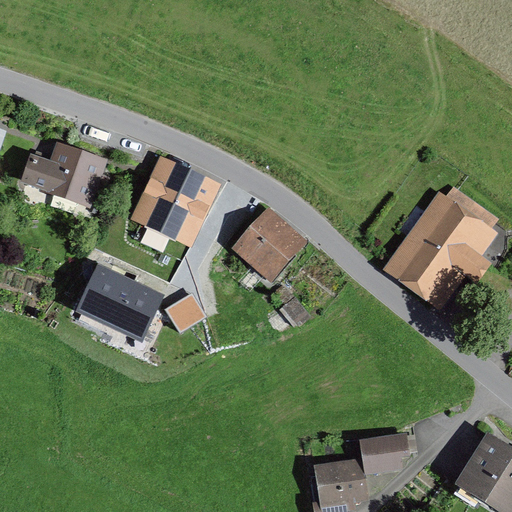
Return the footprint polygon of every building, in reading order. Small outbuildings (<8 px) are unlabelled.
[(102,165),(60,150),(54,167),(33,160),(26,183),(89,205),(102,165)] [(167,170),(144,218),(186,237),(208,189),(167,170)] [(488,268),(471,255),(495,222),(457,193),(413,252),(404,246),(389,267),(436,302),(460,270),(476,283),(488,268)] [(292,251),(297,245),(267,219),(236,256),(249,267),(255,260),(278,280),(298,257),(292,251)] [(156,300),(101,273),(83,311),(138,338),(156,300)] [(182,332),(208,317),(194,293),(167,309),(182,332)] [(400,468),(398,456),(408,454),(405,436),(365,443),(370,473),(400,468)] [(511,511),(511,451),(491,438),(463,483),(508,511),(511,511)] [(367,498),(362,463),(322,469),(327,504),(316,506),(317,511),(346,511),(346,507),(354,506),(353,500),(367,498)]
